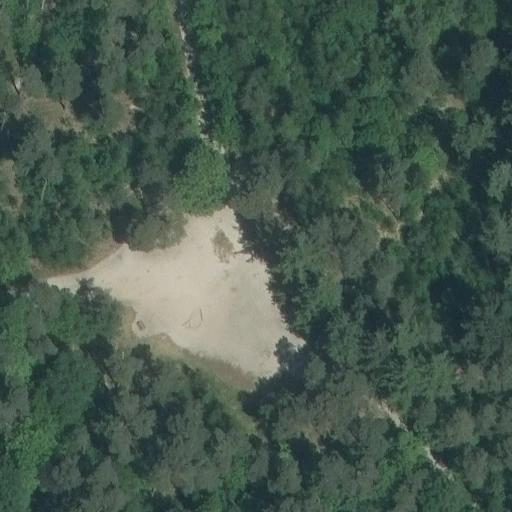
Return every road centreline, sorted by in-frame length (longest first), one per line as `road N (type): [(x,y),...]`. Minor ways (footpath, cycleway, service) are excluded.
road 1 (track): [(232,144),(300,244),(383,403),(415,376),(511,357)]
road 2 (track): [(232,144),(184,200),(88,278),(0,301)]
road 3 (track): [(189,0),(214,136),(232,144)]
road 4 (track): [(216,0),(242,139),(232,144)]
